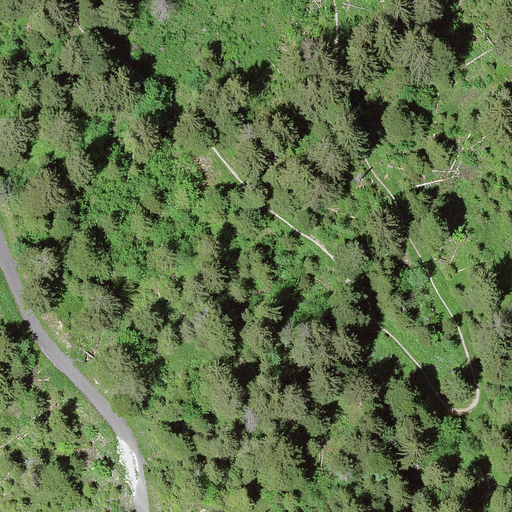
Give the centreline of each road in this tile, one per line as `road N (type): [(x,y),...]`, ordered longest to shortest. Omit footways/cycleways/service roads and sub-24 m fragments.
road 1 (track): [(66,0),(77,24),(180,110),(464,418),(477,400),(476,368),(464,329),(348,117),(338,81),(336,0)]
road 2 (track): [(142,511),(121,429),(33,325),(0,241)]
